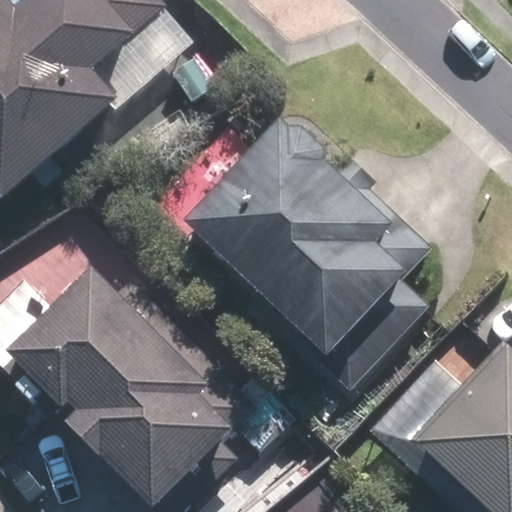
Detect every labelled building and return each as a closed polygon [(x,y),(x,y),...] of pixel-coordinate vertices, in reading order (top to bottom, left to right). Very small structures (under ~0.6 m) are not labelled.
[(156,0),(14,0),(7,6),(1,0),(0,0),(0,192),(104,101),(110,108),(191,40),(156,0)] [(211,88),(191,57),(168,71),(189,102),(211,88)] [(283,126),(273,117),(176,219),(278,316),(273,321),(347,389),(425,305),(398,281),(428,247),(365,188),(372,181),(342,154),(327,168),(317,159),(318,148),(291,125),(283,126)] [(57,421),(149,511),(179,511),(233,458),(218,442),(254,407),(125,279),(111,295),(82,266),(0,349),(0,357),(53,409),(60,402),(68,410),(57,421)] [(402,455),(457,511),(511,511),(511,355),(506,349),(402,455)]
